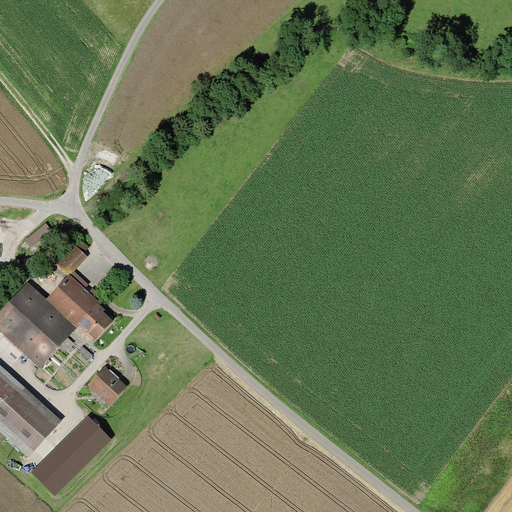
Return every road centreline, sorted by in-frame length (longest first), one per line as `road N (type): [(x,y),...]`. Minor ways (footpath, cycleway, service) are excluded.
road 1 (unclassified): [(409,511),(246,379),(69,214)]
road 2 (unclassified): [(160,0),(100,109),(69,214)]
road 3 (track): [(0,76),(77,174)]
